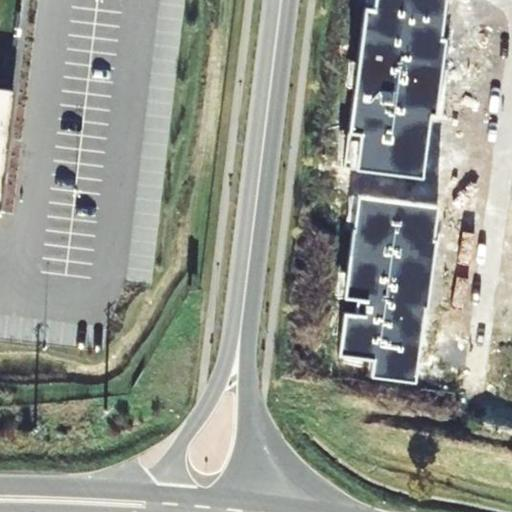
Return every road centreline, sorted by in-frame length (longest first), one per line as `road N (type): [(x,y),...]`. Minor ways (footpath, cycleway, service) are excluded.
road 1 (residential): [(243,317),(280,0)]
road 2 (residential): [(323,511),(274,471),(253,432),(243,317)]
road 3 (residential): [(243,317),(162,492)]
road 4 (secondary): [(162,492),(0,485)]
road 5 (secondary): [(316,511),(162,492)]
